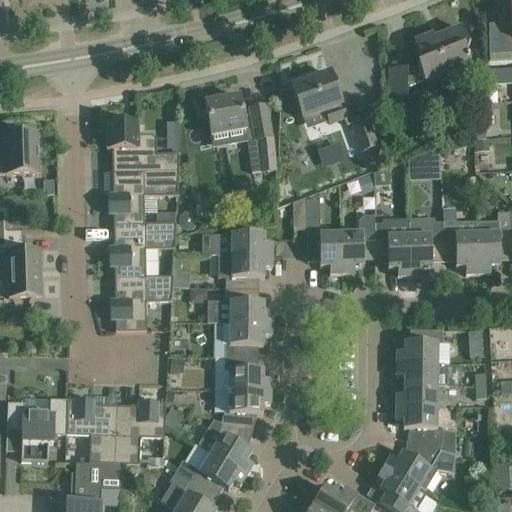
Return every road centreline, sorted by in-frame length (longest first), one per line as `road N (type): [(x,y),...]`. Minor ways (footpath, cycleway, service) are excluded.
road 1 (residential): [(74,58),(85,364),(160,363)]
road 2 (tertiary): [(74,58),(312,0)]
road 3 (residential): [(313,443),(301,420),(302,328),(323,305),(361,306)]
road 4 (residential): [(313,443),(347,439),(357,428),(361,306)]
road 5 (residential): [(361,306),(511,305)]
